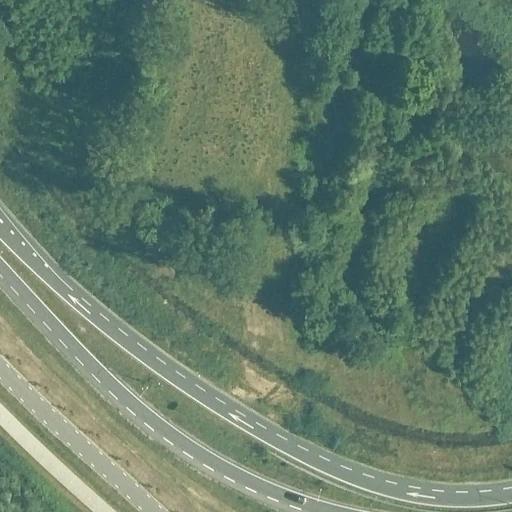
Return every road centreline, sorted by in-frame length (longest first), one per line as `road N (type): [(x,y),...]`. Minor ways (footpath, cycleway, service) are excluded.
road 1 (primary): [(511,494),(399,492),(293,448),(168,372),(64,293),(0,230)]
road 2 (primary): [(0,268),(161,431),(234,477),(325,511)]
road 3 (unclassified): [(153,511),(0,368)]
